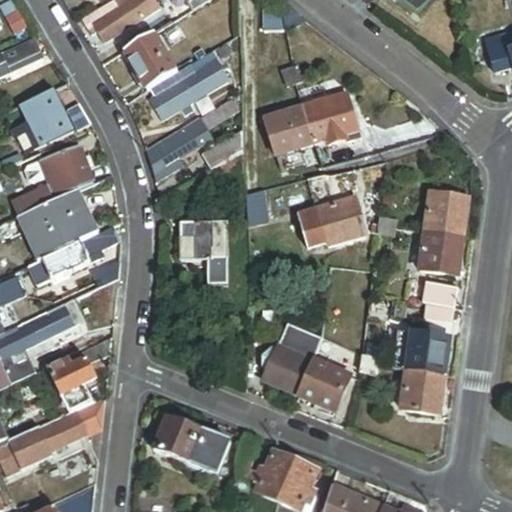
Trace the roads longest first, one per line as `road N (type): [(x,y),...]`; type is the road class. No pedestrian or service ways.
road 1 (residential): [(38,0),(113,131),(134,188),(142,250),(130,371)]
road 2 (residential): [(130,371),(463,501)]
road 3 (residential): [(463,501),(511,148)]
road 4 (residential): [(320,0),(511,148)]
road 5 (residential): [(130,371),(114,511)]
